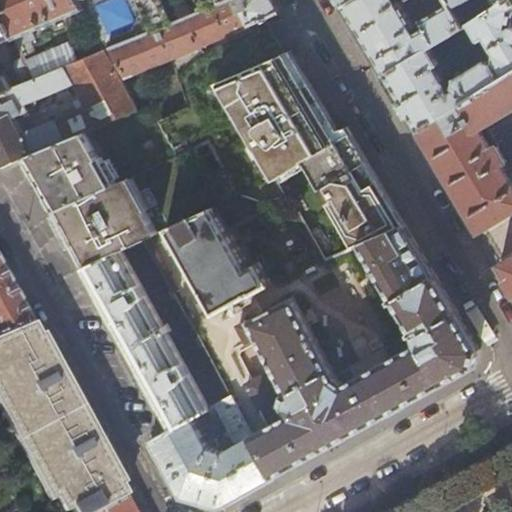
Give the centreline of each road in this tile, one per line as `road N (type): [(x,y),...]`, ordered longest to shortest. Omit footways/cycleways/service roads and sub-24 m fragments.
road 1 (residential): [(511,343),(309,0)]
road 2 (unclassified): [(157,511),(0,215)]
road 3 (residential): [(511,387),(284,511)]
